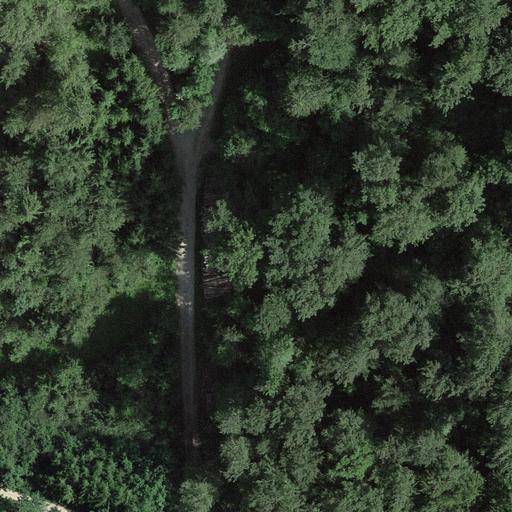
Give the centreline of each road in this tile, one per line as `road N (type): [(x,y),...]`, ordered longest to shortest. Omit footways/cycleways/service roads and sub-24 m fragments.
road 1 (track): [(194,511),(186,263),(193,153),(119,0)]
road 2 (track): [(193,153),(234,0)]
